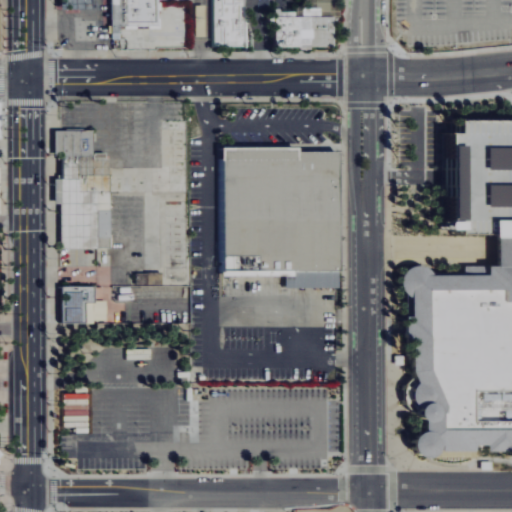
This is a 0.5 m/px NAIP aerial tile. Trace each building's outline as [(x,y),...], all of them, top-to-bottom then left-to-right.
[(56,0),(57,10),(72,10),(88,9),(87,0),(56,0)] [(159,0),(112,0),(113,38),(121,38),(121,28),(138,28),(138,26),(159,26),(159,0)] [(209,0),(210,47),(225,46),(225,52),(237,52),(245,37),(245,23),(240,23),(239,0),(209,0)] [(270,9),(271,49),(294,49),(294,52),(307,52),(307,48),(331,47),(330,17),(318,17),(318,9),(270,9)] [(332,152),(332,288),(283,288),(283,277),(218,277),(218,148),(294,148),(294,153),(332,152)] [(405,298),(405,316),(399,316),(399,343),(405,343),(405,372),(410,384),(406,389),(405,395),(406,402),(412,407),(410,414),(411,419),(415,423),(419,424),(419,431),(413,434),(408,439),(407,447),(409,455),(414,459),(422,459),(430,456),(433,451),(511,451),(511,230),(503,227),(492,229),(483,236),(481,245),(480,253),(483,259),(483,267),(461,267),(460,273),(427,273),(421,269),(414,266),(406,267),(400,270),(397,276),(396,283),(399,291),(405,298)] [(107,322),(108,300),(95,300),(96,286),(63,286),(63,321),(107,322)]
